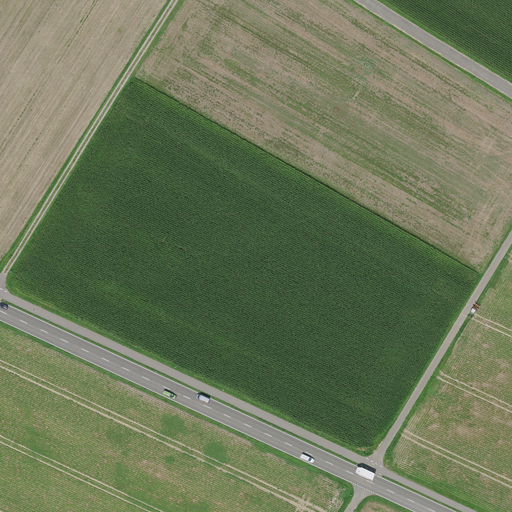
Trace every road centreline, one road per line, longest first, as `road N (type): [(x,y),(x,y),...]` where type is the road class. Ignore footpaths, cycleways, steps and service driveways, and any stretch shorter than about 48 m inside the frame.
road 1 (primary): [(0,310),(437,511)]
road 2 (track): [(176,0),(0,282)]
road 3 (track): [(370,480),(511,234)]
road 4 (unclassified): [(511,91),(362,0)]
